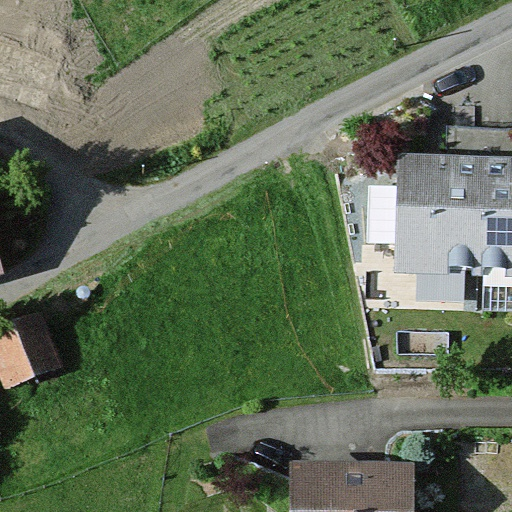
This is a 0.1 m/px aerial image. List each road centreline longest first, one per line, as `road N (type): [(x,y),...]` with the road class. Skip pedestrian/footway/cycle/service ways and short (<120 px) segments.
road 1 (unclassified): [(511,19),(0,296)]
road 2 (residential): [(265,410),(511,413)]
road 3 (track): [(0,147),(125,222)]
